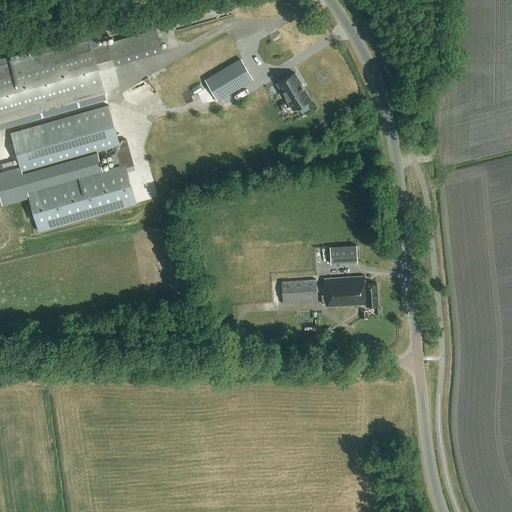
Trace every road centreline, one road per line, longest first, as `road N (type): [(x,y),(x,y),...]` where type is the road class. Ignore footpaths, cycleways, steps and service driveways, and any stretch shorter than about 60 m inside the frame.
road 1 (unclassified): [(0,350),(417,361)]
road 2 (track): [(348,25),(220,104),(166,112),(106,99),(0,131)]
road 3 (tertiary): [(417,361),(379,92),(329,0)]
road 4 (tertiary): [(441,511),(417,361)]
